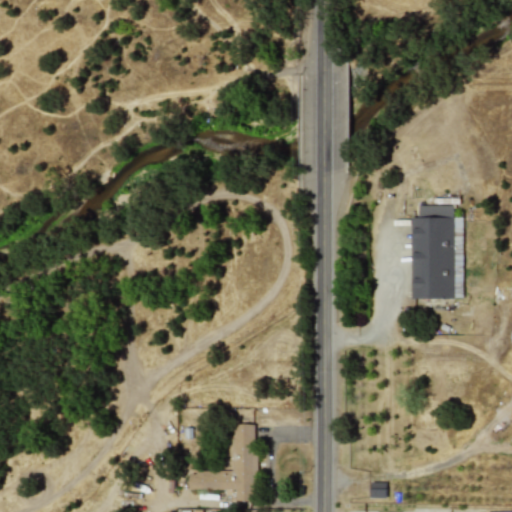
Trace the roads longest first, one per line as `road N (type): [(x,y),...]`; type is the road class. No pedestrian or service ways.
road 1 (tertiary): [(326,511),(328,188)]
road 2 (tertiary): [(328,188),(329,62)]
